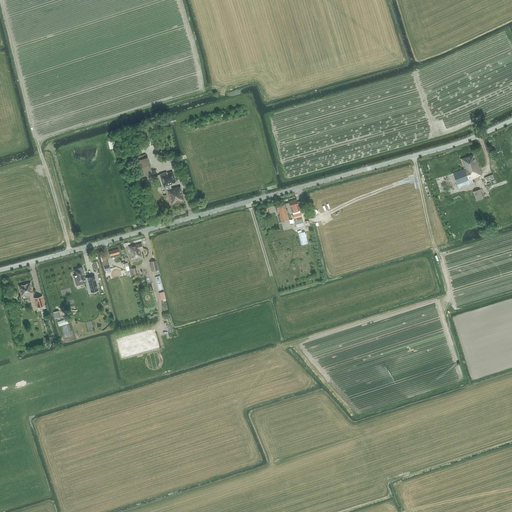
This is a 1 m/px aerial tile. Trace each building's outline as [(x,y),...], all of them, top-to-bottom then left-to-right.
[(143,177),(152,174),(150,165),(151,165),(148,157),(147,157),(145,154),(136,157),(137,161),(143,177)] [(464,169),(453,173),(459,189),(474,183),(472,179),(482,175),(474,154),(460,159),(464,169)] [(170,205),(185,201),(181,187),(171,189),(169,186),(173,185),(172,184),(176,182),(173,172),(167,173),(167,172),(160,174),(164,187),(165,191),(166,191),(170,205)] [(484,178),(487,186),(496,183),(493,174),(484,178)] [(481,189),(473,192),(476,201),(484,199),(481,189)] [(297,228),(303,226),(304,226),(302,219),(302,217),(301,212),(300,212),(300,210),(303,209),(301,201),(300,202),(300,201),(297,202),(297,200),(289,202),(292,213),(293,215),(295,221),(297,228)] [(281,222),(289,220),(285,205),(278,207),(281,222)] [(305,231),(298,233),(302,245),(308,243),(305,231)] [(129,247),(133,260),(142,257),(140,249),(143,249),(142,244),(129,247)] [(109,251),(111,258),(112,258),(113,259),(115,259),(115,257),(121,256),(118,249),(109,251)] [(105,254),(100,255),(103,266),(104,266),(106,274),(111,272),(109,265),(108,265),(107,261),(106,256),(105,257),(105,254)] [(159,270),(156,260),(150,262),(152,272),(159,270)] [(85,279),(86,279),(82,267),(81,268),(81,267),(78,268),(74,270),(75,275),(75,276),(74,276),(76,281),(82,280),(85,279)] [(96,276),(89,278),(93,292),(100,290),(96,276)] [(30,282),(19,286),(22,297),(33,294),(30,282)] [(37,308),(45,306),(43,296),(34,298),(37,308)] [(126,356),(159,349),(155,329),(122,336),(126,356)]
